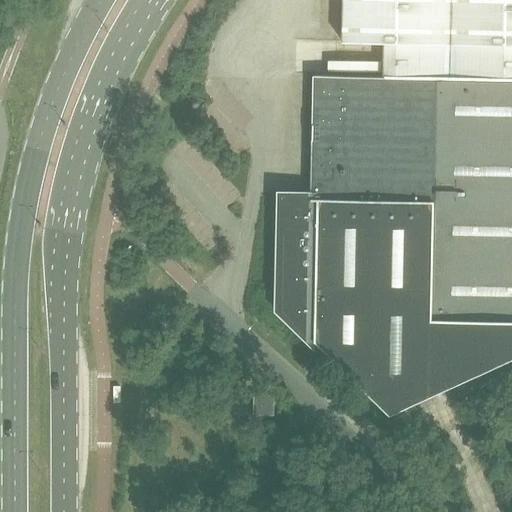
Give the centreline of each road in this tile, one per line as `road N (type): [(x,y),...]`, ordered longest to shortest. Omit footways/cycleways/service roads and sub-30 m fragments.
road 1 (primary): [(65,511),(63,236),(110,66),(152,0)]
road 2 (primary): [(103,0),(30,162),(16,258),(15,511)]
road 3 (unclassified): [(433,511),(235,323)]
